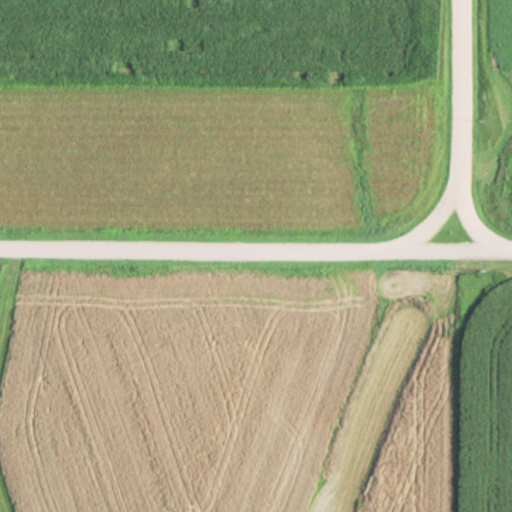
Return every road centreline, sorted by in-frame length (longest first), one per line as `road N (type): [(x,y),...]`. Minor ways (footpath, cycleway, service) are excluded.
road 1 (residential): [(0,251),(511,254)]
road 2 (residential): [(457,254),(465,0)]
